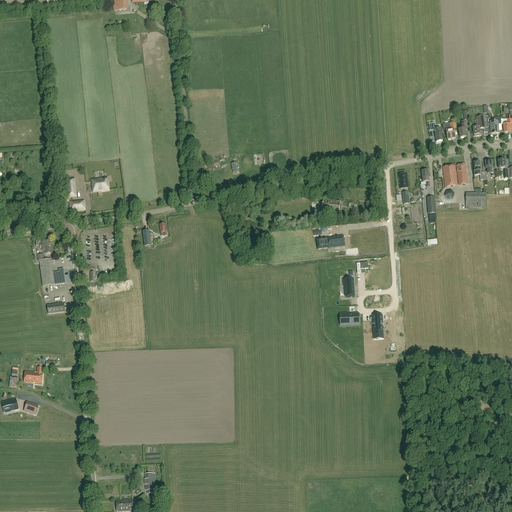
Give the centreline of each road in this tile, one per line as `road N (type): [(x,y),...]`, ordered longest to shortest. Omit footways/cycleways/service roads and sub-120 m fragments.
road 1 (residential): [(193,203),(445,151),(511,145)]
road 2 (unclassified): [(96,511),(71,228)]
road 3 (unclassified): [(193,203),(176,13)]
road 4 (track): [(472,479),(460,436),(467,409),(496,375),(511,373)]
road 5 (residential): [(71,228),(193,203)]
